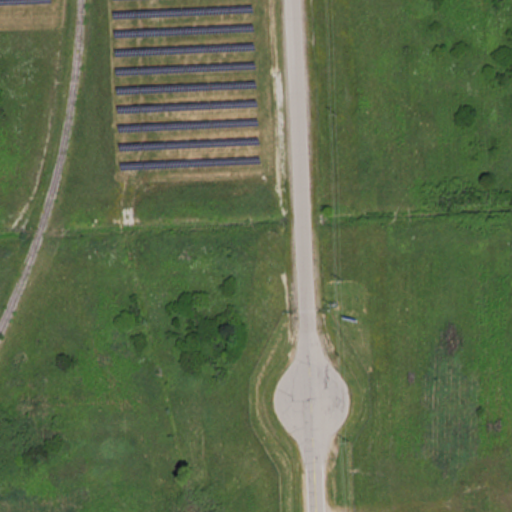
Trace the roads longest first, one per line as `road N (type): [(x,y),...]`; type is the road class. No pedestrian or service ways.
road 1 (residential): [(318,511),(292,0)]
road 2 (track): [(374,511),(511,502)]
